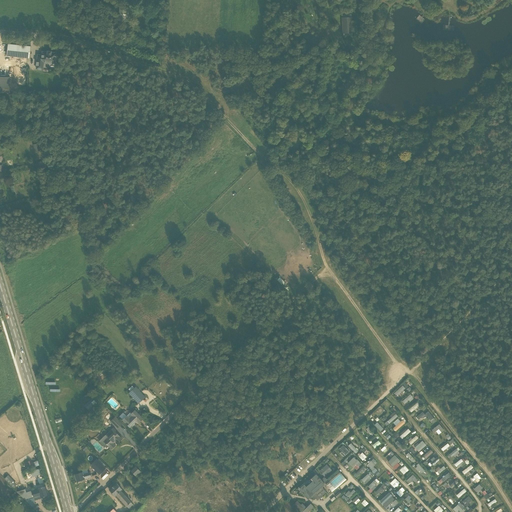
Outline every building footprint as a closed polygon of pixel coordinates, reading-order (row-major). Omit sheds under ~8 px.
[(296,16),(289,19),(290,23),(291,26),(299,24),(296,16)] [(341,17),(342,34),(353,33),(352,17),(341,17)] [(30,58),(31,46),(8,44),(7,56),(30,58)] [(44,70),(44,65),(44,63),(56,64),(57,53),(52,52),(52,51),(47,51),(47,52),(42,51),(41,55),(37,54),(36,69),(44,70)] [(10,77),(0,76),(0,92),(10,92),(10,77)] [(46,160),(38,162),(40,170),(47,169),(46,166),(47,166),(46,160)] [(74,375),(69,369),(65,372),(71,378),(74,375)] [(136,386),(128,393),(138,404),(146,397),(136,386)] [(402,386),(394,394),(396,396),(405,389),(402,386)] [(410,394),(402,401),(405,404),(409,400),(410,402),(412,400),(411,398),(413,397),(410,394)] [(94,397),(85,405),(91,412),(94,409),(100,403),(99,401),(98,401),(94,397)] [(381,404),(387,410),(392,406),(387,399),(381,404)] [(420,408),(419,406),(420,405),(421,404),(418,401),(409,409),(411,412),(416,408),(417,410),(420,408)] [(127,422),(126,423),(130,427),(137,420),(139,422),(143,419),(135,410),(128,417),(126,416),(123,419),(127,422)] [(423,412),(416,417),(418,420),(422,417),(423,418),(428,416),(431,420),(434,418),(428,411),(425,413),(426,414),(425,415),(423,412)] [(388,421),(390,423),(398,416),(396,413),(391,417),(388,421)] [(122,424),(115,417),(110,421),(118,429),(122,424)] [(405,423),(402,420),(393,428),(396,431),(405,423)] [(442,427),(439,424),(432,430),(434,433),(437,436),(438,435),(439,435),(441,433),(444,431),(442,428),(443,428),(442,427)] [(368,426),(366,429),(371,434),(372,435),(375,433),(368,426)] [(108,437),(104,441),(107,444),(112,449),(115,445),(113,443),(115,441),(117,443),(122,439),(119,435),(115,431),(116,430),(113,427),(105,435),(108,437)] [(411,431),(408,428),(400,436),(402,439),(411,431)] [(411,445),(419,438),(416,435),(409,442),(411,445)] [(379,440),(372,445),(375,448),(381,443),(379,440)] [(395,443),(399,447),(401,449),(400,450),(402,452),(405,449),(404,447),(397,440),(395,443)] [(419,451),(426,445),(422,441),(415,447),(419,451)] [(357,452),(358,451),(351,443),(349,444),(348,446),(356,453),(357,452)] [(341,447),(339,449),(341,451),(342,451),(345,455),(346,455),(349,451),(343,445),(341,447)] [(423,456),(423,457),(422,458),(423,460),(425,459),(433,452),(430,449),(423,456)] [(458,452),(456,449),(449,455),(451,457),(453,456),(455,457),(458,454),(457,453),(458,452)] [(408,453),(406,455),(410,459),(408,460),(411,463),(412,462),(415,459),(408,453)] [(400,465),(397,463),(400,460),(395,455),(388,462),(393,467),(395,469),(400,465)] [(432,465),(433,466),(440,460),(437,457),(435,458),(434,456),(430,459),(431,460),(432,461),(430,463),(432,465)] [(357,459),(356,460),(354,457),(348,463),(351,465),(351,464),(354,467),(356,464),(358,467),(361,464),(357,459)] [(100,474),(106,468),(97,458),(90,464),(100,474)] [(465,463),(461,459),(454,465),(456,467),(457,466),(459,468),(465,463)] [(371,461),(367,464),(373,471),(372,471),(374,473),(377,470),(373,467),(375,465),(371,461)] [(416,465),(420,470),(419,471),(421,473),(422,472),(423,472),(425,470),(418,463),(416,465)] [(327,464),(319,470),(324,476),(332,470),(327,464)] [(474,466),(472,464),(461,471),(464,474),(466,476),(470,473),(468,471),(474,466)] [(135,465),(131,470),(136,476),(140,472),(141,471),(139,469),(135,465)] [(404,474),(409,469),(405,465),(400,470),(404,474)] [(362,472),(363,473),(365,470),(364,469),(365,468),(363,466),(356,473),(358,475),(362,472)] [(439,474),(446,468),(444,466),(441,468),(439,466),(435,469),(437,471),(436,473),(438,475),(439,474)] [(91,476),(90,472),(84,474),(83,472),(75,474),(77,481),(85,478),(91,476)] [(326,484),(332,492),(347,480),(340,472),(326,484)] [(380,478),(381,479),(381,478),(383,480),(386,478),(384,477),(386,475),(383,472),(381,474),(380,472),(378,474),(380,477),(380,478)] [(441,479),(443,481),(451,475),(449,472),(441,479)] [(470,478),(475,484),(482,478),(478,473),(470,478)] [(316,474),(308,481),(321,496),(326,492),(322,487),(321,486),(325,483),(324,483),(327,480),(324,477),(321,479),(317,475),(316,474)] [(369,477),(370,476),(368,474),(361,479),(365,484),(371,479),(369,477)] [(415,482),(418,480),(413,474),(406,481),(409,483),(413,479),(415,482)] [(16,485),(8,475),(4,478),(13,488),(16,485)] [(395,479),(390,483),(394,488),(399,483),(395,479)] [(368,486),(372,491),(376,487),(375,486),(376,485),(375,484),(376,483),(374,480),(368,486)] [(450,486),(452,488),(459,482),(456,480),(450,486)] [(300,488),(308,498),(314,492),(320,498),(321,496),(308,481),(300,488)] [(117,483),(110,490),(115,496),(117,495),(127,506),(129,508),(133,504),(121,491),(123,490),(117,483)] [(482,488),(479,484),(473,488),(477,493),(480,491),(479,490),(482,488)] [(28,499),(26,500),(31,505),(35,503),(34,500),(34,498),(40,496),(41,497),(48,495),(46,486),(41,487),(26,492),(28,499)] [(459,498),(467,491),(465,488),(457,495),(459,498)] [(345,494),(349,498),(356,491),(353,489),(350,492),(349,491),(345,494)] [(400,489),(396,492),(400,497),(404,493),(400,489)] [(392,496),(389,492),(380,501),(386,507),(395,499),(392,496)] [(434,502),(436,500),(429,492),(427,495),(430,499),(429,500),(432,503),(433,502),(434,502)] [(357,496),(352,501),(356,504),(361,500),(357,496)] [(464,504),(466,502),(468,504),(473,500),(469,496),(462,502),(464,504)] [(300,511),(304,508),(296,500),(293,504),(300,511)]
